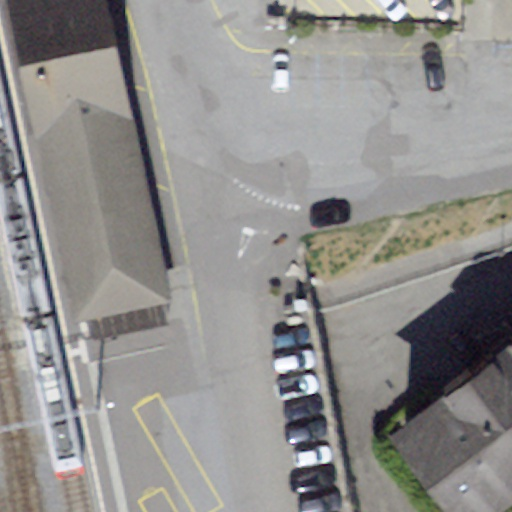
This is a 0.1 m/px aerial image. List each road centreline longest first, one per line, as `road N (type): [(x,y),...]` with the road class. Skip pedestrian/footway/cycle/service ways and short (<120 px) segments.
road 1 (residential): [(511,133),(328,160),(257,146)]
road 2 (unclassified): [(164,0),(208,86),(257,146)]
